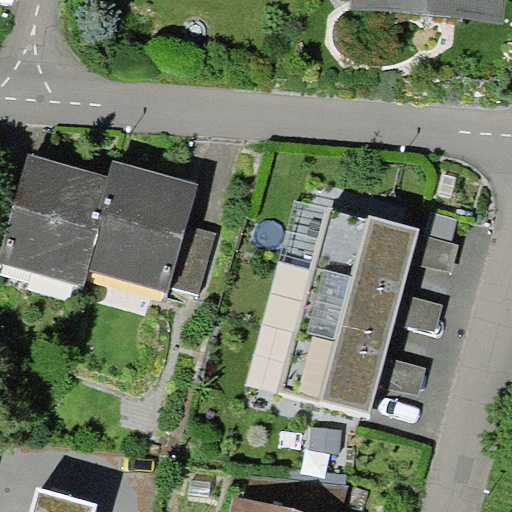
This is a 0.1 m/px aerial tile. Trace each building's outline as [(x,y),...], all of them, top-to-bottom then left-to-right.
[(489,0),(357,0),(357,4),(488,16),(489,0)] [(74,294),(76,295),(109,176),(107,175),(103,191),(23,169),(14,201),(0,197),(0,261),(1,257),(31,265),(24,293),(66,305),(74,294)] [(194,301),(211,239),(182,231),(191,199),(109,176),(76,295),(78,295),(87,263),(164,284),(162,292),(194,301)] [(310,218),(295,272),(402,301),(417,247),(310,218)] [(295,272),(280,326),(387,355),(402,301),(295,272)] [(280,326),(265,380),(372,409),(387,355),(280,326)] [(95,511),(98,503),(36,486),(28,511),(95,511)] [(268,506),(291,511),(334,511),(338,500),(258,491),(254,504),(268,508),(268,506)]
